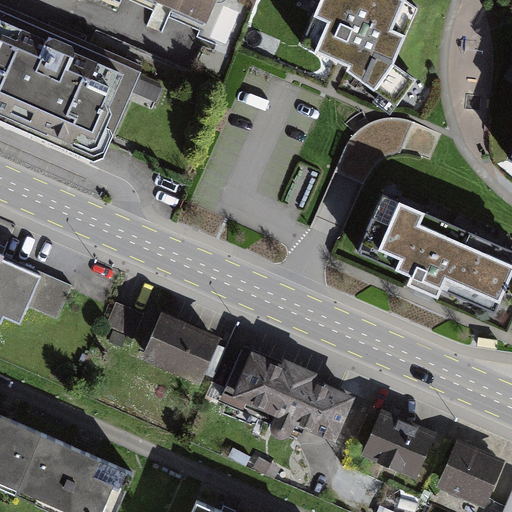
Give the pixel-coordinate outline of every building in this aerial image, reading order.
[(136,0),(164,12),(168,0),(136,0)] [(168,0),(164,12),(205,30),(217,0),(168,0)] [(421,15),(399,0),(320,0),(300,50),(345,73),(345,78),(399,114),(420,85),(399,69),(421,15)] [(142,70),(0,8),(0,114),(102,159),(142,70)] [(335,172),(362,185),(372,168),(386,158),(400,154),(429,159),(440,135),(412,123),(392,120),(378,122),(361,129),(348,143),(335,172)] [(511,293),(511,255),(381,198),(352,263),(497,327),(511,293)] [(38,272),(0,256),(0,313),(1,312),(18,319),(38,272)] [(194,322),(162,308),(142,354),(199,379),(219,333),(194,322)] [(354,393),(243,345),(223,391),(333,439),(354,393)] [(437,428),(381,404),(360,452),(416,477),(437,428)] [(41,433),(0,415),(0,485),(15,492),(41,433)] [(112,511),(130,471),(41,433),(15,492),(60,511),(112,511)] [(506,456),(456,434),(437,479),(486,501),(506,456)] [(511,511),(511,491),(502,511),(511,511)] [(236,511),(198,496),(191,511),(236,511)]
